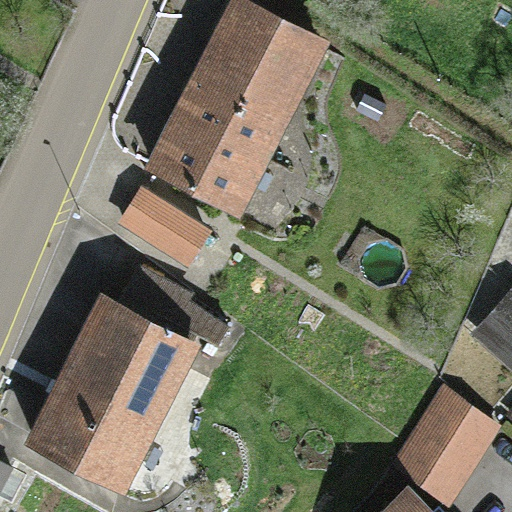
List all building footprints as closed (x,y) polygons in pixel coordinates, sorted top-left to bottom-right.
[(248,0),(231,0),(146,158),(234,206),(323,40),(248,0)] [(102,290),(28,438),(117,482),(191,334),(102,290)] [(511,297),(480,334),(511,362),(511,297)] [(441,394),(393,472),(444,503),(492,425),(441,394)] [(426,511),(404,488),(376,511),(426,511)]
